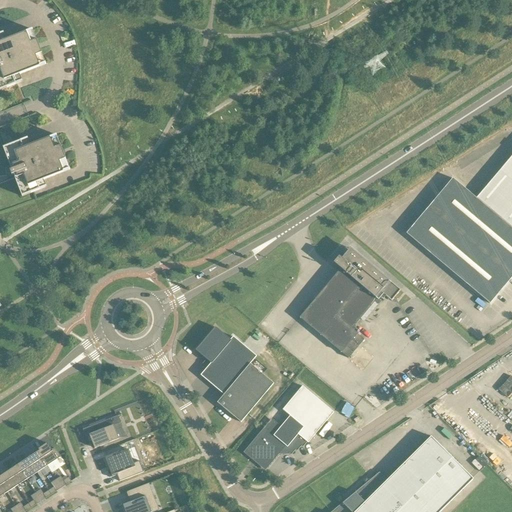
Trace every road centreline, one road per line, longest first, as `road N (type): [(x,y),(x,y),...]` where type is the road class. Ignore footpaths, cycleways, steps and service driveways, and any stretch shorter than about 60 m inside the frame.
road 1 (secondary): [(157,308),(511,85)]
road 2 (unclassified): [(258,501),(511,340)]
road 3 (unclassified): [(169,383),(238,493),(258,501)]
road 4 (secondary): [(0,415),(109,336)]
